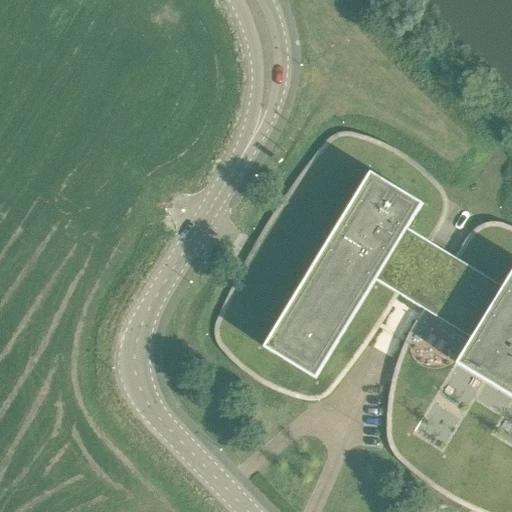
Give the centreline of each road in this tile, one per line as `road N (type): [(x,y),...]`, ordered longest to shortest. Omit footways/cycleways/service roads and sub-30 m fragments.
road 1 (unclassified): [(248,511),(148,406),(134,364),(143,328),(203,227)]
road 2 (unclassified): [(203,227),(279,108),(289,51),(276,0)]
road 3 (unclassified): [(236,0),(254,54),(253,102),(203,227)]
